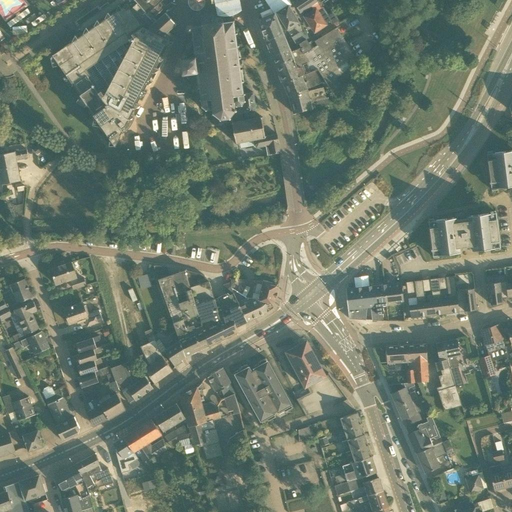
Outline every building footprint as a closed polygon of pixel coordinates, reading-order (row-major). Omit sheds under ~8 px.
[(129,119),(145,89),(173,35),(169,31),(176,24),(166,12),(157,20),(154,17),(166,6),(161,1),(162,0),(116,0),(79,26),(84,34),(53,55),(50,57),(53,67),(60,65),(67,75),(64,78),(70,88),(74,85),(81,95),(77,101),(85,107),(88,105),(95,116),(93,124),(100,126),(101,125),(110,137),(110,145),(115,145),(122,133),(122,134),(124,132),(126,130),(128,128),(130,126),(132,123),(133,121),(129,119)] [(296,0),(293,2),(300,12),(317,1),(315,0),(296,0)] [(297,45),(299,44),(307,39),(309,38),(289,5),(277,13),(286,29),(287,29),(297,45)] [(332,11),(326,15),(320,5),(315,8),(316,10),(305,17),(315,32),(330,22),(332,24),(338,20),(332,11)] [(27,24),(37,17),(34,13),(24,20),(27,24)] [(282,31),(286,29),(277,13),(261,19),(260,19),(259,23),(262,31),(263,33),(264,36),(265,39),(282,32),(282,31)] [(201,19),(201,20),(202,25),(193,27),(192,26),(192,25),(191,25),(190,25),(188,25),(187,26),(187,28),(187,29),(187,31),(189,31),(190,32),(192,31),(193,39),(191,39),(192,40),(193,40),(194,42),(189,42),(187,45),(187,49),(190,51),(195,50),(195,51),(193,51),(193,53),(195,53),(196,55),(195,56),(188,57),(187,55),(186,54),(184,54),(182,56),(183,58),(181,57),(180,58),(181,59),(182,62),(183,63),(184,68),(183,69),(183,72),(182,74),(183,75),(184,73),(197,71),(198,72),(198,75),(196,75),(196,77),(197,77),(198,87),(198,88),(200,88),(201,99),(199,99),(200,101),(201,101),(202,106),(201,107),(202,108),(203,107),(206,109),(205,111),(207,111),(207,110),(210,109),(211,111),(212,110),(212,109),(213,107),(214,112),(212,113),(213,115),(214,114),(220,118),(220,120),(221,121),(222,119),(229,118),(230,119),(231,119),(232,122),(236,141),(235,141),(235,143),(236,142),(236,143),(238,143),(237,142),(253,139),(255,148),(266,146),(268,155),(281,152),(277,134),(266,136),(265,136),(264,129),(263,125),(262,118),(263,118),(263,117),(262,117),(261,116),(260,116),(260,117),(243,121),(242,113),(249,112),(249,111),(256,110),(254,92),(246,93),(244,93),(242,82),(244,82),(244,81),(242,70),(243,70),(242,69),(240,69),(240,68),(243,67),(243,66),(242,66),(242,62),(242,60),(239,60),(239,59),(241,59),(239,47),(239,45),(237,46),(236,34),(238,34),(238,33),(236,33),(234,22),(235,20),(234,20),(233,21),(224,22),(223,17),(222,17),(217,18),(217,17),(207,18),(207,19),(203,19),(201,19)] [(316,70),(325,81),(335,97),(343,87),(336,78),(358,61),(337,27),(315,41),(317,45),(312,49),(307,39),(299,44),(301,48),(299,49),(291,52),(289,48),(272,55),(273,57),(271,57),(274,64),(276,64),(280,75),(279,75),(282,82),(283,81),(284,83),(301,76),(316,70)] [(272,55),(289,48),(282,32),(265,39),(272,55)] [(284,83),(289,96),(307,88),(307,89),(325,81),(316,70),(301,76),(284,83)] [(294,113),(320,107),(330,104),(328,97),(326,97),(324,87),(308,91),(307,89),(307,88),(289,96),(294,113)] [(37,144),(32,148),(37,154),(42,150),(37,144)] [(27,149),(0,153),(0,181),(0,184),(20,181),(16,160),(28,158),(27,149)] [(511,150),(492,153),(493,159),(488,160),(491,182),(496,181),(497,188),(511,185),(511,150)] [(22,219),(20,214),(23,206),(12,209),(13,213),(15,213),(18,220),(22,219)] [(438,255),(460,252),(460,247),(463,246),(463,249),(470,248),(469,246),(472,245),(473,251),(500,247),(496,212),(469,216),(469,218),(456,220),(456,217),(434,220),(435,226),(429,227),(432,249),(438,249),(438,255)] [(77,277),(71,262),(65,265),(64,261),(58,263),(59,267),(51,269),(54,278),(53,278),(54,282),(55,282),(56,284),(77,277)] [(176,331),(185,357),(186,357),(208,347),(185,270),(171,275),(170,275),(168,268),(168,267),(153,265),(172,319),(173,322),(176,331)] [(185,270),(208,347),(210,346),(226,338),(218,316),(219,315),(215,299),(209,281),(204,275),(185,270)] [(140,275),(142,288),(154,285),(152,273),(140,275)] [(459,312),(458,301),(456,291),(455,276),(446,277),(449,300),(441,301),(443,314),(459,312)] [(74,289),(86,285),(83,278),(72,282),(74,289)] [(427,316),(443,314),(441,301),(439,278),(430,279),(433,302),(426,303),(427,316)] [(32,297),(28,286),(25,279),(10,284),(18,303),(32,297)] [(267,302),(267,307),(268,307),(272,305),(274,306),(279,287),(277,286),(278,284),(264,280),(262,285),(257,283),(253,298),(258,299),(267,302)] [(411,318),(427,316),(426,303),(423,280),(414,281),(417,304),(409,305),(411,318)] [(506,285),(506,281),(488,283),(491,304),(502,303),(500,286),(506,286),(506,285)] [(218,316),(226,338),(238,332),(236,327),(247,322),(240,307),(238,302),(231,288),(230,287),(230,282),(223,285),(226,294),(215,299),(219,315),(218,316)] [(389,305),(404,303),(402,283),(384,285),(386,305),(387,305),(387,307),(389,307),(389,305)] [(383,306),(386,305),(384,285),(374,286),(377,320),(384,321),(383,313),(384,313),(383,306)] [(372,320),(377,320),(374,286),(346,289),(349,319),(366,320),(366,308),(371,307),(372,320)] [(464,300),(465,311),(476,309),(474,288),(456,291),(458,301),(464,300)] [(249,297),(238,302),(240,307),(247,322),(267,313),(267,307),(267,302),(258,299),(253,298),(249,297)] [(37,310),(34,302),(15,310),(24,331),(10,338),(12,342),(26,336),(26,335),(39,329),(31,313),(37,310)] [(86,314),(86,312),(82,303),(64,309),(70,324),(80,320),(81,322),(86,320),(88,326),(103,321),(99,310),(86,314)] [(0,317),(1,319),(11,315),(7,307),(0,309),(0,317)] [(182,359),(185,357),(176,331),(173,322),(167,325),(170,335),(173,340),(169,343),(171,346),(165,350),(175,366),(183,361),(182,359)] [(502,334),(500,324),(499,324),(481,330),(485,344),(488,352),(505,347),(502,334)] [(173,370),(171,369),(163,357),(155,340),(152,329),(145,332),(149,342),(141,346),(144,354),(136,357),(145,370),(155,383),(155,382),(172,370),(172,371),(173,370)] [(49,348),(41,331),(21,341),(24,347),(32,344),(36,354),(49,348)] [(76,343),(80,353),(80,354),(97,348),(96,348),(95,342),(101,340),(99,335),(76,343)] [(453,356),(461,354),(457,339),(442,342),(456,387),(463,385),(456,360),(453,358),(453,356)] [(456,387),(442,342),(436,343),(438,350),(436,351),(438,361),(435,362),(437,370),(442,369),(443,375),(439,376),(442,387),(437,388),(444,411),(461,406),(456,387)] [(326,376),(324,371),(309,344),(300,348),(298,345),(286,352),(305,388),(307,387),(310,392),(297,399),(297,398),(296,399),(306,417),(334,407),(348,399),(329,372),(328,373),(329,374),(326,376)] [(402,383),(412,382),(428,382),(427,360),(426,344),(407,345),(408,361),(409,370),(407,370),(407,376),(402,377),(402,383)] [(403,361),(408,361),(407,345),(386,346),(387,362),(396,362),(396,371),(403,370),(403,361)] [(100,346),(96,348),(97,348),(80,354),(80,353),(77,354),(80,365),(81,365),(97,359),(95,353),(102,351),(100,346)] [(26,376),(13,347),(5,351),(18,379),(26,376)] [(489,355),(480,358),(485,377),(495,374),(489,355)] [(78,366),(81,376),(98,370),(96,365),(102,362),(101,358),(97,359),(81,365),(80,365),(78,366)] [(293,408),(268,361),(266,358),(258,362),(258,363),(253,366),(255,369),(251,371),(247,364),(239,368),(240,369),(235,372),(262,423),(267,420),(268,421),(276,417),(274,413),(278,411),(279,414),(284,411),(285,412),(293,408)] [(116,380),(119,387),(130,383),(123,364),(111,368),(115,381),(116,380)] [(109,366),(98,370),(81,376),(78,377),(82,387),(99,382),(97,376),(100,374),(101,376),(111,373),(109,366)] [(236,394),(223,368),(223,367),(208,375),(207,375),(215,391),(223,387),(224,389),(221,390),(225,398),(234,393),(235,394),(236,394)] [(134,385),(142,396),(153,388),(145,377),(134,385)] [(116,380),(115,381),(110,383),(113,392),(119,390),(116,380)] [(220,413),(218,406),(204,410),(202,401),(204,400),(202,389),(206,389),(203,381),(198,387),(186,392),(184,393),(181,395),(189,426),(194,445),(197,445),(200,447),(203,446),(207,459),(222,455),(218,442),(220,441),(214,419),(221,418),(220,413)] [(392,393),(395,401),(394,401),(395,401),(397,405),(417,397),(414,391),(408,394),(406,389),(414,385),(412,382),(402,383),(389,384),(389,385),(390,385),(391,387),(390,387),(392,393)] [(136,400),(142,396),(134,385),(123,393),(131,404),(136,400)] [(59,389),(54,391),(52,388),(49,386),(44,388),(43,392),(58,425),(56,426),(62,440),(78,433),(80,428),(75,417),(72,418),(59,389)] [(83,392),(86,399),(99,394),(97,387),(83,392)] [(125,409),(125,408),(117,393),(111,397),(109,394),(100,398),(100,397),(98,398),(108,419),(125,409)] [(240,413),(235,394),(234,393),(225,398),(224,398),(228,411),(233,410),(234,414),(240,413)] [(19,420),(35,415),(29,397),(14,402),(11,394),(3,397),(12,422),(19,420)] [(399,411),(399,412),(402,419),(405,418),(408,426),(422,420),(419,412),(420,411),(418,405),(419,404),(417,398),(417,397),(397,405),(399,411)] [(96,425),(108,419),(98,398),(91,401),(95,408),(87,412),(93,424),(94,424),(96,424),(96,425)] [(186,417),(177,403),(166,410),(175,424),(186,417)] [(175,424),(166,410),(154,416),(163,431),(175,424)] [(42,412),(37,414),(41,424),(46,423),(42,412)] [(344,428),(361,423),(357,412),(340,418),(344,428)] [(142,447),(146,453),(152,449),(150,446),(148,443),(162,434),(152,419),(135,430),(144,444),(144,445),(142,447)] [(420,429),(409,434),(417,453),(433,446),(431,439),(433,438),(436,439),(440,437),(433,419),(422,424),(422,423),(418,425),(420,429)] [(24,434),(19,420),(12,422),(20,439),(24,438),(29,451),(44,446),(38,430),(24,434)] [(347,439),(365,434),(361,423),(344,428),(347,439)] [(190,443),(187,431),(185,425),(175,431),(177,436),(178,437),(178,436),(181,445),(190,443)] [(310,439),(309,437),(306,427),(298,430),(299,442),(310,439)] [(134,452),(142,447),(144,445),(144,444),(135,430),(124,437),(134,452)] [(169,442),(178,437),(177,436),(175,431),(165,437),(169,442)] [(10,432),(0,435),(0,456),(15,451),(10,432)] [(347,439),(351,450),(368,445),(365,434),(347,439)] [(327,436),(320,438),(322,446),(329,444),(327,436)] [(124,437),(114,444),(119,453),(117,454),(122,473),(130,470),(129,465),(138,459),(134,452),(124,437)] [(163,438),(150,446),(152,449),(156,456),(157,455),(159,457),(167,452),(163,438)] [(425,472),(425,473),(440,467),(436,458),(447,453),(448,454),(454,451),(449,439),(443,442),(433,446),(417,453),(425,472)] [(502,450),(503,450),(501,441),(495,443),(496,447),(499,460),(504,459),(502,450)] [(351,450),(347,452),(350,463),(372,456),(368,445),(351,450)] [(499,460),(496,447),(491,448),(494,461),(499,460)] [(152,449),(146,453),(150,460),(156,456),(152,449)] [(93,473),(97,480),(101,477),(105,485),(114,483),(108,468),(101,470),(96,454),(96,453),(95,453),(95,454),(82,461),(89,475),(90,475),(93,473)] [(362,477),(377,472),(377,471),(372,457),(372,456),(350,463),(342,466),(347,482),(362,477)] [(94,483),(90,475),(89,475),(82,461),(76,464),(88,487),(94,483)] [(76,464),(55,475),(63,491),(75,484),(80,494),(77,495),(81,509),(93,506),(88,487),(76,464)] [(501,468),(502,468),(501,465),(495,466),(497,474),(491,475),(494,489),(505,487),(501,468)] [(511,485),(511,468),(511,466),(502,468),(501,468),(505,487),(511,485)] [(470,493),(483,488),(478,474),(472,476),(470,471),(464,473),(466,478),(465,478),(470,493)] [(368,495),(383,490),(379,477),(378,477),(377,472),(362,477),(347,482),(348,482),(347,482),(350,491),(365,486),(368,495)] [(46,493),(43,484),(39,475),(19,481),(27,506),(28,506),(47,499),(45,493),(46,493)] [(7,491),(6,491),(0,493),(0,511),(30,511),(31,511),(30,511),(28,506),(27,506),(19,481),(5,486),(7,491)] [(388,507),(385,495),(383,490),(368,495),(358,498),(359,502),(369,499),(372,508),(373,511),(388,507)] [(94,511),(93,506),(81,509),(77,495),(62,499),(65,511),(94,511)] [(481,511),(481,510),(487,508),(485,500),(473,504),(472,500),(467,502),(467,501),(453,506),(455,511),(458,511),(461,511),(481,511)]
